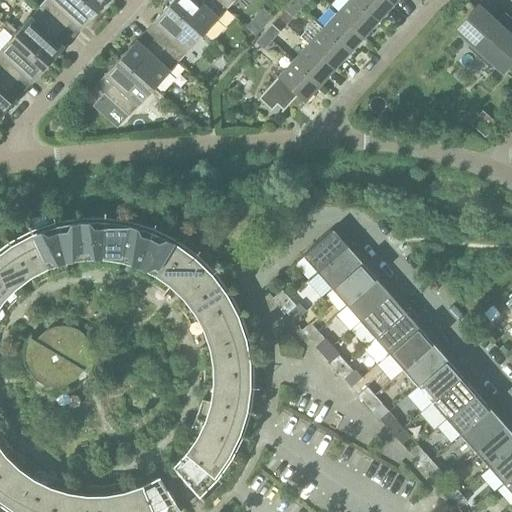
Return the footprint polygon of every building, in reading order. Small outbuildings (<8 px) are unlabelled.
[(83,0),(45,0),(39,8),(63,30),(72,21),(77,26),(79,29),(80,30),(83,27),(96,12),(83,0)] [(83,0),(96,12),(107,0),(83,0)] [(172,0),(168,4),(202,35),(204,33),(226,9),(216,0),(172,0)] [(216,0),(226,9),(234,0),(216,0)] [(364,36),(378,20),(355,0),(347,0),(337,12),(364,36)] [(355,0),(378,20),(393,4),(387,0),(355,0)] [(293,17),(302,8),(293,1),(285,10),(293,17)] [(155,19),(152,23),(153,24),(153,23),(156,25),(161,30),(153,39),(178,62),(200,37),(202,35),(168,4),(155,19)] [(39,8),(14,34),(48,65),(62,50),(65,47),(64,46),(63,46),(60,44),(55,39),(63,30),(39,8)] [(511,58),(511,18),(505,13),(494,24),(477,9),(459,29),(474,43),(470,47),(490,65),(494,61),(503,69),(511,58)] [(349,52),(364,36),(337,12),(322,28),(349,52)] [(260,30),(251,21),(246,26),(256,35),(260,30)] [(272,24),(265,32),(273,39),(280,32),(272,24)] [(3,28),(0,31),(0,70),(15,84),(15,83),(23,75),(28,79),(31,82),(30,82),(31,83),(34,80),(48,65),(14,34),(12,37),(3,28)] [(334,68),(349,52),(322,28),(308,44),(334,68)] [(273,39),(265,32),(255,42),(264,50),(273,39)] [(204,33),(202,35),(206,39),(209,42),(212,39),(204,33)] [(133,43),(120,58),(154,88),(178,62),(153,39),(145,48),(139,43),(137,41),(137,40),(136,39),(133,43)] [(334,68),(308,44),(293,60),(320,84),(334,68)] [(154,88),(120,58),(103,76),(104,76),(112,84),(104,93),(129,116),(154,88)] [(304,101),(320,84),(293,60),(258,98),(259,99),(271,109),(270,110),(271,111),(277,104),(282,109),(282,110),(283,111),(298,95),(304,101)] [(0,70),(0,117),(13,103),(24,91),(15,83),(15,84),(0,70)] [(104,76),(96,85),(104,93),(112,84),(104,76)] [(50,212),(28,220),(31,229),(50,276),(68,270),(66,262),(65,262),(54,221),(53,222),(50,212)] [(56,221),(54,221),(65,262),(66,262),(82,259),(83,259),(79,217),(56,221)] [(80,217),(79,217),(83,259),(82,259),(83,267),(100,267),(101,267),(104,217),(80,217)] [(129,220),(104,217),(101,267),(119,270),(121,261),(120,261),(129,220)] [(120,261),(121,261),(136,266),(138,267),(153,228),(130,220),(129,220),(120,261)] [(150,282),(176,239),(154,228),(153,228),(138,267),(136,266),(133,274),(150,282)] [(50,276),(31,229),(9,241),(31,277),(30,277),(34,284),(50,276)] [(302,256),(317,273),(347,246),(332,229),(302,256)] [(169,285),(196,253),(176,239),(150,282),(165,293),(170,286),(169,285)] [(31,277),(9,241),(0,247),(0,269),(16,287),(17,287),(30,277),(31,277)] [(318,273),(308,282),(321,297),(331,288),(332,289),(361,263),(347,246),(317,273),(318,273)] [(183,298),(214,271),(196,253),(169,285),(170,286),(182,297),(183,298)] [(332,289),(346,305),(376,279),(361,263),(332,289)] [(16,287),(0,269),(0,298),(10,307),(22,293),(17,287),(16,287)] [(187,318),(229,291),(214,271),(183,298),(182,297),(176,303),(187,318)] [(390,295),(376,279),(346,305),(336,314),(350,329),(360,321),(390,295)] [(273,298),(279,305),(288,298),(282,290),(273,298)] [(203,329),(241,313),(229,291),(187,318),(196,334),(203,330),(203,329)] [(360,321),(374,338),(404,311),(390,295),(360,321)] [(0,298),(0,320),(9,307),(10,307),(0,298)] [(288,298),(279,305),(286,314),(295,306),(288,298)] [(374,338),(389,354),(418,327),(404,311),(374,338)] [(209,347),(249,337),(241,313),(203,329),(203,330),(208,346),(209,347)] [(491,323),(484,315),(475,322),(483,330),(491,323)] [(301,330),(308,338),(317,331),(310,322),(301,330)] [(27,367),(28,370),(30,370),(35,379),(36,377),(44,384),(45,382),(55,386),(56,384),(66,384),(66,382),(76,378),(75,377),(82,370),(88,373),(89,374),(91,371),(92,367),(93,363),(94,359),(94,355),(93,351),(92,347),(91,344),(89,340),(86,337),(83,334),(80,331),(77,329),(73,328),(69,327),(65,326),(61,326),(57,326),(53,327),(49,329),(46,331),(43,333),(40,335),(38,338),(36,341),(30,338),(29,337),(27,340),(26,344),(25,348),(24,352),(24,356),(24,359),(25,363),(27,367)] [(432,343),(418,327),(389,354),(403,370),(432,343)] [(324,339),(317,331),(308,338),(315,347),(324,339)] [(253,361),(249,337),(209,347),(208,346),(200,348),(203,366),(253,361)] [(447,360),(432,343),(403,370),(417,386),(447,360)] [(322,354),(330,363),(337,371),(346,363),(338,355),(339,354),(333,346),(322,354)] [(417,386),(432,403),(461,377),(447,360),(417,386)] [(212,384),(254,386),(253,361),(203,366),(203,367),(203,385),(212,385),(212,384)] [(346,363),(337,371),(344,379),(352,371),(346,363)] [(432,403),(446,419),(475,392),(461,377),(432,403)] [(209,402),(250,411),(254,386),(212,384),(212,385),(209,401),(209,402)] [(374,395),(367,387),(358,395),(365,403),(374,395)] [(489,408),(475,392),(446,419),(460,435),(489,408)] [(381,404),(374,395),(365,403),(372,411),(381,404)] [(196,417),(243,435),(250,411),(209,402),(209,401),(201,399),(196,417)] [(460,435),(474,451),(504,425),(489,408),(460,435)] [(387,427),(394,436),(402,428),(395,420),(388,412),(379,420),(387,427)] [(243,435),(196,417),(188,433),(195,438),(196,437),(232,458),(243,435)] [(511,447),(511,434),(504,425),(474,451),(489,468),(511,447)] [(402,428),(394,436),(401,444),(409,436),(402,428)] [(0,459),(12,449),(1,434),(0,434),(0,459)] [(217,479),(232,458),(196,437),(195,438),(184,453),(185,453),(186,453),(217,479)] [(417,444),(408,452),(415,460),(424,452),(417,444)] [(511,447),(489,468),(503,484),(511,476),(511,447)] [(12,449),(0,459),(0,489),(18,467),(21,469),(25,462),(12,449)] [(415,460),(422,468),(431,460),(424,452),(415,460)] [(186,453),(185,453),(172,467),(199,498),(216,480),(217,479),(186,453)] [(438,469),(431,460),(422,468),(429,476),(438,469)] [(33,477),(21,469),(18,467),(0,489),(0,505),(9,511),(13,511),(34,478),(33,477)] [(37,470),(33,477),(34,478),(13,511),(40,511),(54,478),(37,470)] [(141,486),(152,511),(178,511),(181,511),(159,476),(142,486),(141,486)] [(511,476),(503,484),(511,494),(511,476)] [(63,511),(68,492),(69,492),(71,484),(54,478),(40,511),(63,511)] [(128,511),(123,491),(124,491),(123,482),(105,485),(104,485),(106,511),(128,511)] [(85,511),(106,511),(104,485),(86,486),(86,494),(85,511)] [(123,491),(128,511),(152,511),(141,486),(142,486),(142,485),(124,491),(123,491)] [(444,492),(451,501),(460,493),(452,485),(444,492)] [(85,511),(86,494),(69,492),(68,492),(63,511),(85,511)] [(467,501),(460,493),(451,501),(458,509),(467,501)]
